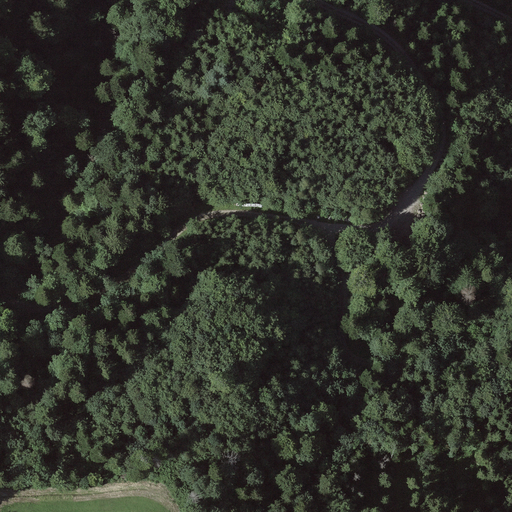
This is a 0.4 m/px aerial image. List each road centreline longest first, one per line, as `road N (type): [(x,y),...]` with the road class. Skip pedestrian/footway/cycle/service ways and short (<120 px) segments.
road 1 (track): [(310,0),(388,40),(435,101),(442,143),(398,218),(368,228),(208,213),(126,275),(70,302),(37,309),(0,287)]
road 2 (track): [(320,225),(334,251),(348,355),(390,361),(511,314)]
